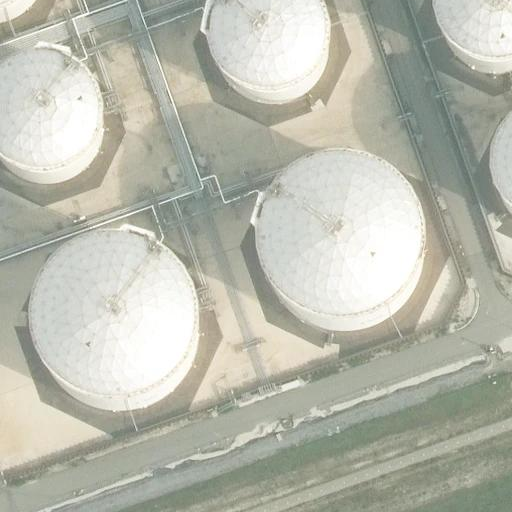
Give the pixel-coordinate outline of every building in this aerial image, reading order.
[(0,0),(0,35),(4,35),(17,32),(28,25),(38,17),(46,6),(48,0),(0,0)] [(254,113),(267,115),(280,114),(293,110),(304,104),(314,95),(322,85),(328,73),(330,60),(330,47),(327,34),(322,22),(314,12),(305,3),(298,0),(239,0),(233,3),(224,12),(216,22),(211,34),(208,46),(208,59),(210,71),(215,83),(222,94),(231,102),(242,109),(254,113)] [(482,81),(495,82),(508,81),(511,80),(511,0),(438,0),(438,1),(436,13),(435,26),(438,39),(443,50),(450,61),(459,70),(470,76),(482,81)] [(27,190),(40,192),(53,191),(65,187),(77,181),(87,172),(95,162),(100,150),(103,137),(103,124),(100,111),(95,99),(87,89),(77,80),(66,74),(54,70),(42,69),(29,70),(17,74),(6,80),(0,85),(0,175),(4,179),(15,186),(27,190)] [(511,136),(511,138),(503,148),(498,160),(495,172),(495,185),(497,197),(502,209),(509,219),(511,222),(511,136)] [(325,347),(343,350),(362,348),(380,343),(397,334),(411,321),(423,306),(431,289),(435,270),(435,251),(430,233),(422,216),(411,201),(398,189),(382,180),(364,174),(346,173),(328,174),(311,180),(295,189),(281,201),(270,216),(262,232),(258,250),(258,269),(261,287),(268,303),(279,319),(292,331),(308,341),(325,347)] [(104,420),(122,422),(141,421),(159,415),(176,406),(190,394),(202,379),(209,361),(213,343),(213,324),(209,305),(201,288),(190,273),(176,261),(161,252),(143,247),(125,245),(107,247),(89,253),(73,262),(60,274),(49,288),(41,305),(37,323),(37,341),(40,359),(47,376),(58,391),(71,404),(87,413),(104,420)]
